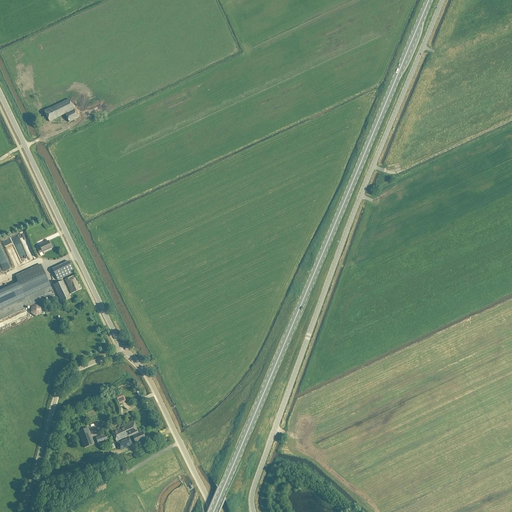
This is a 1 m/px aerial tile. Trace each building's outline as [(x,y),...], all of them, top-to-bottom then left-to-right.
[(69,122),(78,118),(69,99),(50,108),(44,111),(49,122),(55,119),(65,114),(69,122)] [(52,248),(48,241),(39,245),(40,249),(37,251),(39,254),(42,252),(42,253),(52,248)] [(74,272),(68,262),(52,270),(57,280),(67,276),(68,278),(71,276),(70,274),(74,272)] [(55,296),(50,286),(40,265),(15,276),(25,299),(0,310),(0,320),(28,307),(55,296)] [(81,289),(75,275),(64,280),(71,294),(81,289)] [(62,281),(53,285),(61,303),(70,298),(62,281)] [(41,314),(41,308),(36,305),(31,308),(30,314),(35,317),(41,314)] [(122,393),(115,396),(119,404),(125,401),(122,393)] [(86,412),(88,422),(96,420),(94,411),(86,412)] [(128,437),(138,433),(133,421),(127,424),(111,431),(117,442),(128,437)] [(94,444),(88,429),(88,427),(78,431),(84,448),(94,444)] [(145,439),(142,432),(132,436),(135,443),(145,439)] [(107,440),(105,435),(96,438),(97,443),(107,440)] [(128,437),(117,442),(120,450),(132,445),(128,437)] [(116,453),(108,456),(111,463),(118,460),(116,453)] [(103,461),(101,454),(88,456),(89,462),(92,462),(93,463),(103,461)]
